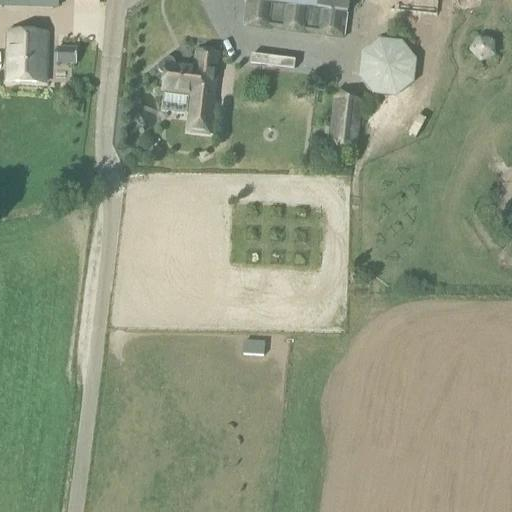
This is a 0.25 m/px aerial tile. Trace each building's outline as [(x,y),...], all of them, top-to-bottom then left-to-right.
[(0,0),(0,8),(56,10),(56,0),(0,0)] [(322,11),(319,36),(344,39),(348,0),(248,0),(248,1),(322,11)] [(5,83),(47,84),(48,35),(7,34),(5,83)] [(213,101),(219,56),(197,53),(195,71),(174,68),(175,64),(172,60),(167,60),(159,66),(158,71),(161,74),(165,75),(160,115),(185,118),(188,95),(191,96),(186,133),(213,136),(218,101),(213,101)] [(71,68),(72,56),(55,55),(55,68),(71,68)] [(362,102),(355,95),(343,94),(334,99),(328,146),(336,153),(347,155),(356,149),(362,102)]
